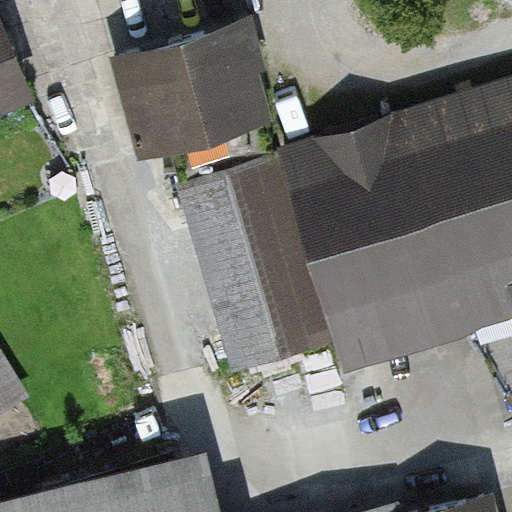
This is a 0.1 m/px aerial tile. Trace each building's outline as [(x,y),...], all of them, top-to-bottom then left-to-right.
[(240,21),(122,55),(147,141),(171,134),(185,180),(278,152),(240,21)] [(0,23),(0,97),(26,86),(0,23)] [(511,85),(289,153),(339,326),(450,293),(511,274),(511,85)] [(331,330),(278,152),(185,180),(238,358),(331,330)] [(511,274),(450,293),(486,354),(511,348),(511,274)] [(0,367),(0,404),(17,393),(0,367)] [(189,511),(177,461),(0,504),(0,511),(189,511)] [(487,511),(483,493),(406,511),(487,511)]
